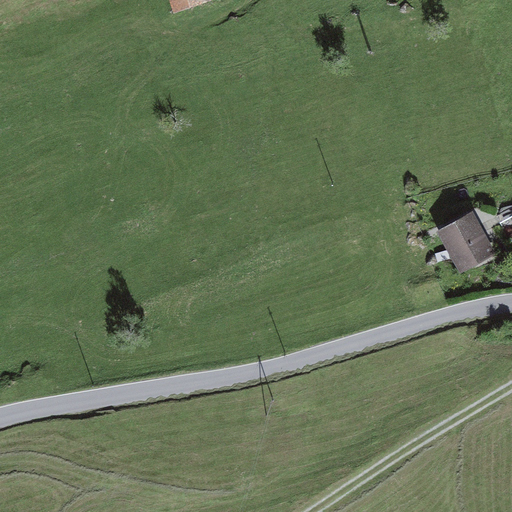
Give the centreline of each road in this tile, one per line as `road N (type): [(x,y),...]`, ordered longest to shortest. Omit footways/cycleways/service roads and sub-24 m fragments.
road 1 (tertiary): [(511,305),(280,368),(0,419)]
road 2 (track): [(312,511),(511,383)]
